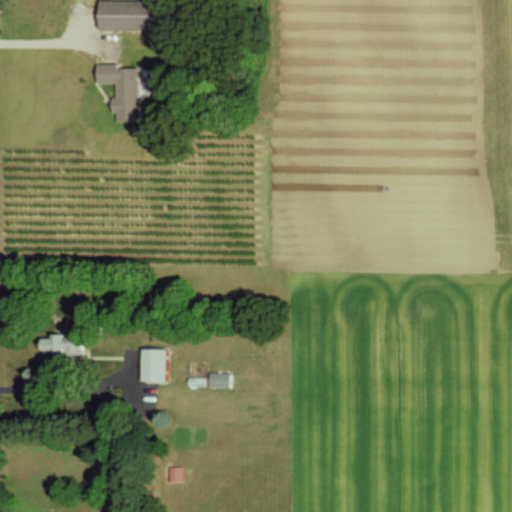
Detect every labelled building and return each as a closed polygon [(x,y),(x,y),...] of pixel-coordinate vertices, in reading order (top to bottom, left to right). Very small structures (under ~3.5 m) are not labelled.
[(103,0),(103,29),(154,30),(155,0),(131,0),(103,0)] [(101,83),(119,83),(119,96),(115,96),(116,113),(120,113),(120,121),(142,121),(141,67),(120,67),(120,63),(101,63),(101,83)] [(44,357),(83,356),(82,335),(43,336),(44,357)] [(142,381),(166,381),(167,349),(142,349),(142,381)] [(230,388),(231,373),(210,372),(209,386),(230,388)] [(181,482),(181,467),(169,467),(169,482),(181,482)]
